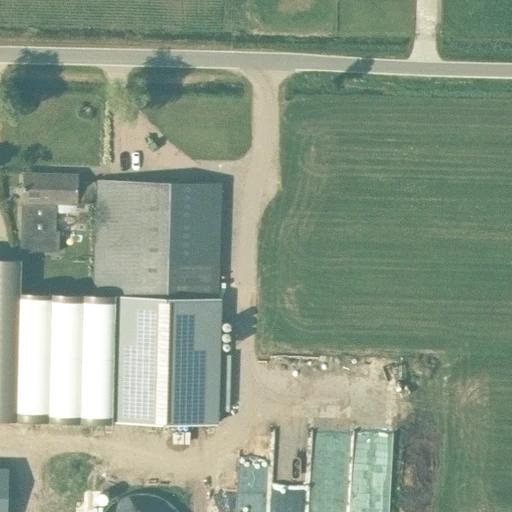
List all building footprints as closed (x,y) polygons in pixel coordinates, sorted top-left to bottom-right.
[(0,418),(214,424),(221,183),(95,180),(95,181),(78,180),(78,174),(22,172),(20,249),(59,250),(59,231),(55,231),(56,202),(78,203),(95,203),(92,295),(91,295),(22,293),(23,259),(0,258),(0,418)] [(344,511),(346,470),(310,469),(311,425),(275,424),(271,511),(344,511)] [(0,511),(7,511),(8,468),(0,467),(0,511)] [(239,475),(237,511),(264,511),(265,476),(239,475)] [(176,511),(172,508),(160,500),(146,496),(131,497),(117,503),(106,511),(176,511)]
